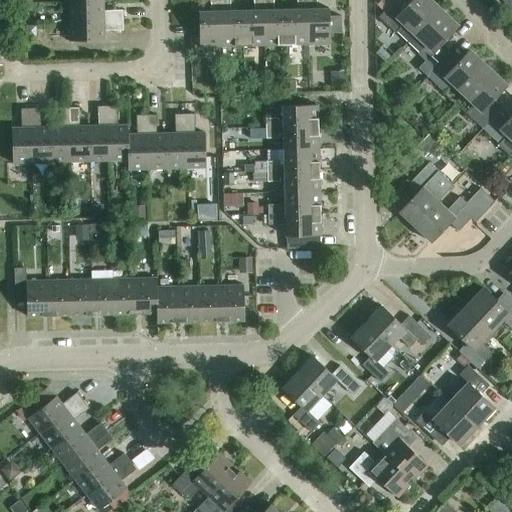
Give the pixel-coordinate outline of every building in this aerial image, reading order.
[(221,47),(220,0),(210,0),(210,12),(198,12),(199,47),(221,47)] [(230,0),(220,0),(221,47),(243,46),(242,11),(231,11),(230,0)] [(253,0),(254,11),(242,11),(243,46),(265,46),(263,0),(253,0)] [(273,0),(263,0),(265,46),(286,45),(285,10),(274,10),(273,0)] [(296,0),(297,10),(285,10),(286,45),(308,45),(306,0),(296,0)] [(316,0),(306,0),(308,45),(330,44),(330,34),(329,17),(329,9),(317,9),(316,0)] [(414,35),(439,9),(429,0),(411,0),(407,5),(402,0),(394,0),(378,18),(395,34),(397,32),(408,42),(414,35)] [(511,0),(501,0),(511,9),(511,7),(511,0)] [(68,3),(68,22),(123,20),(122,10),(103,11),(103,2),(68,3)] [(438,47),(458,27),(439,9),(414,35),(408,42),(419,52),(417,54),(425,61),(418,69),(427,77),(447,56),(438,47)] [(341,17),(329,17),(330,34),(341,34),(341,17)] [(123,20),(68,22),(69,42),(104,41),(104,31),(123,31),(123,20)] [(36,37),(36,26),(25,26),(25,37),(36,37)] [(452,84),(462,94),(487,68),(468,51),(456,64),(447,56),(427,77),(444,93),(452,84)] [(465,113),(482,129),(502,107),(494,100),(506,86),(487,68),(462,94),(474,105),(465,113)] [(348,87),(347,71),(331,72),(331,88),(348,87)] [(295,81),(287,81),(287,94),(295,93),(295,81)] [(265,119),(266,129),(318,127),(317,105),(282,106),(283,121),(279,121),(279,118),(265,119)] [(109,161),(127,161),(128,161),(127,135),(128,135),(128,126),(118,126),(117,106),(107,107),(109,161)] [(70,162),(89,162),(89,126),(79,127),(79,107),(69,108),(70,162)] [(89,162),(109,161),(107,107),(97,107),(98,126),(89,126),(89,162)] [(498,146),(508,156),(511,151),(511,115),(511,116),(502,107),(482,129),(499,145),(498,146)] [(32,163),(51,162),(50,127),(41,128),(41,108),(31,109),(32,163)] [(51,162),(70,162),(69,108),(59,108),(59,127),(50,127),(51,162)] [(12,163),(32,163),(31,109),(20,109),(21,128),(11,128),(12,163)] [(175,134),(166,134),(166,169),(186,169),(184,114),(174,115),(175,134)] [(194,114),(184,114),(186,169),(205,168),(205,133),(195,133),(194,114)] [(128,161),(127,161),(128,170),(147,169),(146,115),(136,115),(136,135),(128,135),(127,135),(128,161)] [(156,115),(146,115),(147,169),(166,169),(166,134),(157,134),(156,115)] [(283,135),(283,150),(318,149),(318,127),(266,129),(266,130),(266,139),(279,138),(279,135),(283,135)] [(250,139),(266,139),(266,130),(266,129),(250,129),(250,139)] [(418,147),(425,154),(437,142),(429,135),(418,147)] [(267,162),(267,172),(319,171),(318,149),(283,150),(284,164),(280,165),(280,161),(267,162)] [(399,213),(414,227),(438,202),(453,186),(438,172),(438,171),(429,163),(408,185),(417,193),(399,213)] [(284,178),(285,193),(320,192),(319,171),(267,172),(267,182),(280,182),(280,178),(284,178)] [(233,186),(232,174),(224,174),(224,186),(233,186)] [(438,202),(414,227),(430,243),(449,223),(458,231),(470,218),(475,222),(494,202),(480,188),(466,203),(459,197),(446,210),(438,202)] [(268,205),(268,215),(320,214),(320,192),(285,193),(285,208),(281,208),(281,205),(268,205)] [(243,208),(243,194),(223,195),(224,211),(236,210),(243,208)] [(258,203),(247,203),(248,215),(259,214),(259,213),(263,213),(263,207),(259,207),(258,203)] [(107,219),(106,205),(94,205),(94,219),(107,219)] [(132,221),(145,221),(145,207),(132,207),(132,221)] [(320,214),(268,215),(268,225),(281,225),(281,222),(285,222),(286,237),(321,236),(320,214)] [(253,225),(253,217),(243,217),(243,226),(253,225)] [(88,225),(76,225),(77,239),(89,239),(88,225)] [(147,226),(135,226),(135,237),(147,237),(147,226)] [(159,231),(159,245),(174,244),(174,231),(159,231)] [(211,245),(210,232),(197,233),(198,246),(211,245)] [(252,273),(252,258),(239,258),(239,274),(252,273)] [(189,273),(189,261),(181,261),(181,273),(189,273)] [(14,277),(24,277),(24,268),(14,268),(14,277)] [(135,314),(156,314),(157,313),(156,288),(157,288),(157,278),(134,279),(135,314)] [(92,315),(114,315),(113,279),(91,280),(92,315)] [(114,315),(135,314),(134,279),(113,279),(114,315)] [(70,316),(92,315),(91,280),(70,281),(70,316)] [(27,317),(49,316),(48,281),(26,282),(27,317)] [(49,316),(70,316),(70,281),(48,281),(49,316)] [(221,286),(200,287),(200,322),(222,321),(221,286)] [(243,286),(221,286),(222,321),(244,321),(243,286)] [(157,313),(156,314),(157,323),(179,322),(178,287),(157,288),(156,288),(157,313)] [(200,287),(178,287),(179,322),(200,322),(200,287)] [(483,288),(465,307),(491,332),(502,320),(511,329),(511,299),(510,297),(502,305),(483,288)] [(381,306),(365,322),(391,346),(399,338),(409,348),(417,341),(422,346),(431,337),(409,316),(401,325),(381,306)] [(491,332),(465,307),(448,326),(466,343),(458,352),(477,369),(491,353),(481,343),(491,332)] [(391,346),(365,322),(351,338),(370,357),(362,365),(380,383),(389,374),(376,362),(391,346)] [(311,356),(296,373),(321,397),(337,380),(353,396),(361,387),(339,366),(331,375),(311,356)] [(468,383),(450,402),(476,426),(494,408),(481,395),(489,386),(468,366),(459,375),(468,383)] [(321,397),(296,373),(281,388),(301,407),(293,415),(311,433),(320,424),(307,412),(321,397)] [(28,418),(40,434),(83,401),(77,393),(61,404),(48,387),(18,410),(26,420),(28,418)] [(409,387),(395,402),(404,411),(418,396),(409,387)] [(40,434),(51,449),(79,428),(74,420),(89,409),(83,401),(40,434)] [(476,426),(450,402),(433,420),(424,412),(415,422),(437,442),(445,433),(458,445),(476,426)] [(392,446),(383,455),(409,479),(413,475),(416,478),(428,466),(405,444),(413,435),(395,419),(380,435),(392,446)] [(51,449),(63,464),(106,431),(100,423),(85,435),(79,428),(51,449)] [(325,457),(343,438),(333,428),(326,435),(323,433),(312,445),(325,457)] [(63,464),(75,480),(103,458),(97,451),(112,439),(106,431),(63,464)] [(409,479),(383,455),(375,463),(364,452),(348,468),(366,485),(374,476),(397,498),(409,486),(406,482),(409,479)] [(199,489),(208,497),(232,471),(228,468),(231,465),(219,453),(197,476),(188,468),(172,486),(188,501),(199,489)] [(75,480),(87,495),(130,462),(124,454),(108,465),(103,458),(75,480)] [(20,473),(12,462),(0,470),(9,481),(20,473)] [(130,462),(87,495),(99,510),(126,489),(121,481),(136,470),(130,462)] [(232,471),(208,497),(216,505),(210,511),(235,511),(229,506),(251,483),(239,472),(236,475),(232,471)] [(499,500),(489,510),(490,511),(506,511),(509,510),(499,500)]
